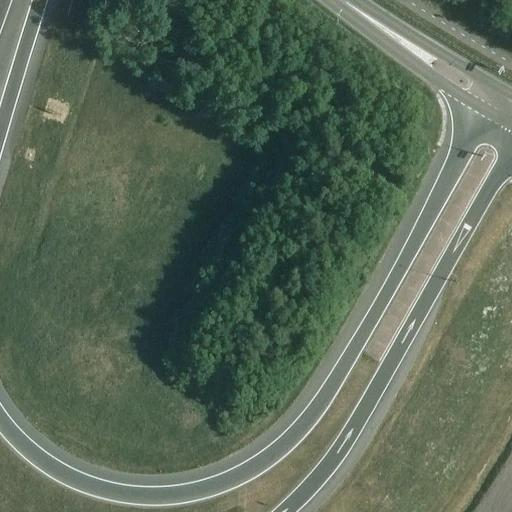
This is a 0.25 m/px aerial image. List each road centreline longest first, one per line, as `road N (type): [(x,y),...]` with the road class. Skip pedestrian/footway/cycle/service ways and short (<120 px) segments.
road 1 (motorway): [(480,110),(333,385),(301,433),(257,468),(180,495),(129,497),(52,473),(0,423)]
road 2 (motorway): [(284,511),(347,438),(511,149)]
road 3 (primary): [(511,96),(357,3),(343,3)]
road 4 (primary): [(343,3),(349,17),(480,110)]
road 5 (motorway): [(0,126),(39,0)]
